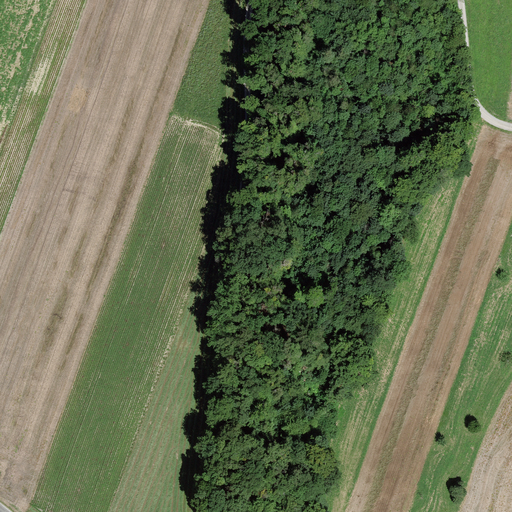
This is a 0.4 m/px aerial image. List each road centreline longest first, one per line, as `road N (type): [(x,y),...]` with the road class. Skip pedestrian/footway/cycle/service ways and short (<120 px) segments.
road 1 (track): [(252,0),(206,511)]
road 2 (track): [(461,0),(480,111),(511,127)]
